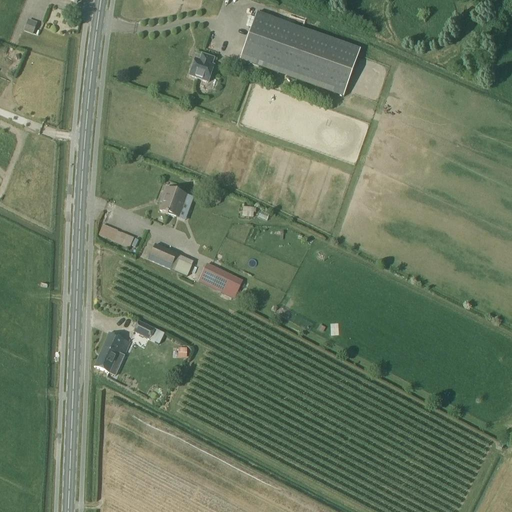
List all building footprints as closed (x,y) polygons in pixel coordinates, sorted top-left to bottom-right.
[(360,51),(256,13),(239,61),(343,98),(360,51)] [(38,24),(29,20),(24,32),(33,36),(38,24)] [(214,59),(202,55),(199,61),(195,60),(189,76),(208,83),(214,66),(212,65),(214,59)] [(216,116),(229,121),(233,109),(221,104),(216,116)] [(187,196),(166,189),(163,198),(165,198),(160,212),(176,218),(181,204),(183,205),(187,196)] [(241,207),(241,217),(254,218),(254,208),(241,207)] [(129,249),(134,238),(101,225),(97,236),(129,249)] [(177,256),(155,245),(148,261),(170,271),(177,256)] [(220,294),(229,275),(207,265),(198,284),(220,294)] [(155,331),(138,322),(133,333),(149,341),(155,331)] [(130,343),(109,334),(94,368),(109,375),(118,354),(124,356),(130,343)] [(178,358),(186,358),(186,349),(178,349),(178,358)] [(118,354),(109,375),(115,377),(124,356),(118,354)] [(122,402),(116,399),(112,407),(119,410),(122,402)]
